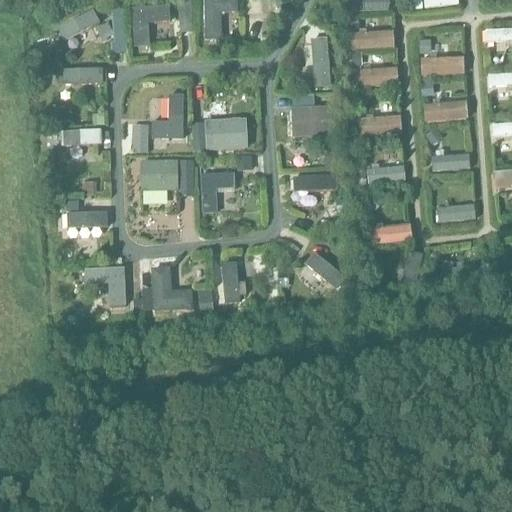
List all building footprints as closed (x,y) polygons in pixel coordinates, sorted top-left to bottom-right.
[(197,0),(140,0),(114,3),(118,44),(201,35),(197,0)] [(197,0),(201,35),(253,29),(258,28),(263,27),(268,26),(273,24),(277,21),(281,18),(285,15),(289,12),(293,8),(296,4),(298,0),(197,0)] [(292,35),(286,39),(292,93),(340,88),(330,0),(320,0),(319,3),(316,10),(312,16),(308,21),(303,26),(298,31),(292,35)] [(342,0),(345,24),(393,19),(392,9),(392,7),(390,0),(342,0)] [(420,0),(415,0),(409,1),(410,12),(422,10),(420,0)] [(458,0),(423,0),(424,10),(459,6),(458,0)] [(511,0),(475,0),(476,9),(511,4),(511,0)] [(114,3),(47,11),(52,77),(121,69),(118,44),(114,3)] [(393,19),(345,24),(352,84),(352,80),(399,74),(393,19)] [(511,24),(478,29),(484,77),(511,74),(511,24)] [(459,31),(415,36),(420,80),(463,75),(459,31)] [(263,48),(204,55),(213,144),(273,138),(263,48)] [(204,55),(144,61),(154,151),(213,144),(204,55)] [(121,69),(52,77),(57,143),(128,134),(121,69)] [(511,74),(484,77),(489,123),(511,120),(511,74)] [(463,75),(420,80),(424,123),(468,119),(463,75)] [(340,88),(292,93),(300,161),(348,156),(340,88)] [(401,90),(354,96),(354,101),(358,144),(376,142),(406,139),(401,90)] [(511,120),(489,123),(494,169),(511,166),(511,120)] [(434,132),(424,139),(430,147),(440,139),(434,132)] [(128,134),(57,143),(59,168),(63,207),(135,198),(128,134)] [(273,138),(213,144),(223,234),(283,227),(273,138)] [(376,142),(358,144),(364,196),(382,194),(412,190),(406,139),(376,142)] [(213,144),(154,151),(164,240),(223,234),(213,144)] [(348,156),(300,161),(307,224),(356,235),(348,156)] [(468,157),(432,160),(433,176),(469,173),(468,157)] [(511,166),(494,169),(499,218),(511,216),(511,166)] [(474,174),(431,178),(436,226),(480,221),(474,174)] [(382,194),(364,196),(371,256),(389,254),(418,250),(412,190),(382,194)] [(135,198),(63,207),(68,271),(142,263),(135,198)] [(356,235),(307,224),(309,244),(315,296),(362,291),(356,235)] [(507,238),(436,248),(440,281),(511,272),(507,238)] [(309,244),(239,252),(245,304),(315,296),(309,244)] [(389,254),(371,256),(374,289),(394,287),(440,281),(436,248),(418,250),(389,254)] [(239,252),(170,260),(175,311),(245,304),(239,252)] [(170,260),(142,263),(68,271),(71,309),(73,322),(175,311),(170,260)]
